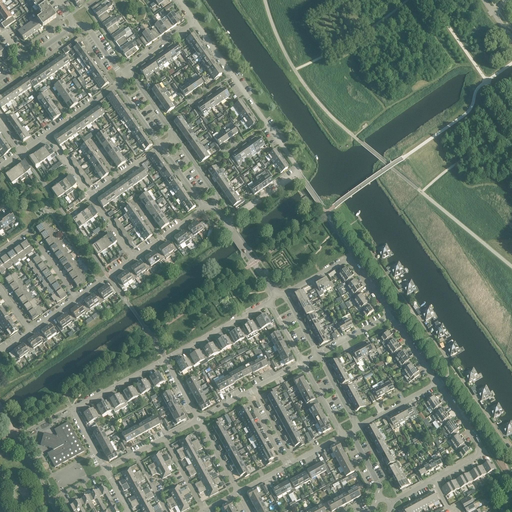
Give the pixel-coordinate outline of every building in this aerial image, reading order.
[(43,0),(31,0),(41,13),(40,14),(41,16),(37,19),(37,18),(36,18),(43,27),(56,17),(43,0)] [(102,6),(100,3),(92,8),(93,10),(95,14),(96,14),(96,15),(106,8),(104,5),(102,6)] [(9,12),(6,8),(0,12),(0,13),(2,17),(9,12)] [(108,11),(106,8),(96,15),(97,16),(100,20),(101,21),(109,15),(106,12),(108,11)] [(12,17),(9,12),(2,17),(5,21),(12,17)] [(173,13),(170,15),(177,25),(178,24),(182,21),(181,21),(183,20),(177,12),(174,15),(173,13)] [(111,19),(109,15),(101,21),(102,22),(101,23),(104,26),(105,27),(115,20),(113,17),(111,19)] [(177,25),(170,15),(167,17),(168,19),(165,21),(170,29),(172,28),(176,26),(176,25),(177,25)] [(15,21),(12,17),(5,21),(1,24),(4,29),(15,21)] [(33,21),(32,21),(38,30),(43,27),(36,18),(33,21)] [(31,22),(27,25),(32,31),(33,33),(38,30),(32,21),(33,21),(31,19),(30,20),(31,22)] [(117,23),(115,20),(105,27),(106,28),(108,32),(109,32),(110,33),(117,28),(115,24),(117,23)] [(170,29),(165,21),(162,23),(160,22),(157,24),(164,33),(165,33),(169,30),(170,29)] [(164,33),(157,24),(154,26),(155,26),(152,29),(152,30),(158,38),(159,37),(160,37),(163,34),(164,33)] [(23,27),(22,28),(29,37),(32,34),(33,33),(32,31),(27,25),(23,27)] [(22,29),(18,31),(24,40),(29,37),(22,28),(23,27),(22,26),(20,27),(22,29)] [(120,31),(117,28),(110,33),(111,35),(110,35),(113,39),(114,40),(124,33),(122,30),(120,31)] [(158,38),(152,30),(149,32),(148,30),(145,32),(152,42),(153,42),(157,39),(158,38)] [(152,42),(145,32),(142,34),(143,36),(140,39),(145,46),(147,45),(147,46),(151,43),(152,42)] [(126,35),(124,33),(114,40),(115,41),(114,41),(117,45),(118,44),(119,46),(126,40),(124,37),(126,35)] [(186,40),(189,44),(197,39),(195,37),(196,36),(194,34),(186,40)] [(82,42),(80,39),(75,42),(74,42),(66,47),(62,50),(65,55),(70,51),(80,44),(82,42)] [(200,43),(197,39),(189,44),(192,49),(200,43)] [(129,43),(126,40),(119,46),(120,47),(119,47),(122,51),(123,52),(133,45),(130,42),(129,43)] [(203,48),(200,43),(192,49),(195,53),(203,48)] [(81,46),(80,44),(70,51),(73,55),(76,54),(84,48),(82,45),(81,46)] [(137,51),(133,45),(123,52),(123,53),(126,57),(128,58),(137,51)] [(181,53),(176,46),(171,49),(176,56),(181,53)] [(86,51),(84,48),(76,54),(79,58),(86,53),(85,51),(86,51)] [(206,52),(203,48),(195,53),(198,58),(206,52)] [(176,56),(171,49),(167,52),(172,59),(176,56)] [(172,59),(167,52),(162,55),(168,63),(169,65),(173,61),(172,59)] [(209,57),(206,52),(198,58),(201,62),(209,57)] [(87,54),(86,53),(79,58),(82,63),(90,57),(88,54),(87,54)] [(64,55),(59,59),(65,67),(69,63),(64,55)] [(168,63),(162,55),(158,58),(163,66),(165,68),(169,65),(168,63)] [(92,60),(90,57),(82,63),(85,67),(92,62),(91,60),(92,60)] [(212,61),(209,57),(201,62),(205,66),(212,61)] [(163,66),(158,58),(153,61),(159,69),(163,66)] [(65,67),(59,59),(55,62),(60,70),(65,67)] [(160,71),(159,69),(153,61),(149,64),(154,72),(156,74),(160,71)] [(215,65),(212,61),(205,66),(208,71),(215,65)] [(60,70),(55,62),(50,65),(56,73),(60,70)] [(93,63),(92,62),(85,67),(88,71),(96,66),(94,63),(93,63)] [(154,72),(149,64),(145,67),(150,75),(154,72)] [(56,73),(50,65),(46,68),(51,76),(56,73)] [(218,70),(215,65),(208,71),(211,75),(218,70)] [(98,69),(96,66),(88,71),(91,76),(98,71),(97,69),(98,69)] [(150,75),(145,67),(140,71),(143,74),(142,75),(144,78),(145,78),(147,80),(151,77),(150,75)] [(51,76),(46,68),(41,71),(47,79),(51,76)] [(222,75),(218,70),(211,75),(214,80),(215,79),(215,80),(218,78),(218,77),(222,75)] [(47,79),(41,71),(37,74),(42,82),(47,79)] [(99,72),(98,71),(91,76),(94,80),(102,74),(100,71),(99,72)] [(42,82),(37,74),(32,77),(38,85),(42,82)] [(104,77),(102,74),(94,80),(97,85),(105,79),(104,78),(104,77)] [(32,77),(28,80),(32,87),(33,88),(38,85),(32,77)] [(203,84),(198,77),(193,80),(198,87),(203,84)] [(27,79),(22,82),(28,90),(32,87),(28,80),(27,79)] [(106,81),(105,79),(97,85),(101,89),(109,83),(107,80),(106,81)] [(198,87),(193,80),(189,83),(194,90),(198,87)] [(65,86),(62,81),(54,87),(57,91),(65,86)] [(28,90),(22,82),(18,85),(24,93),(28,90)] [(161,83),(159,85),(151,90),(155,95),(165,88),(161,83)] [(194,90),(189,83),(184,86),(189,94),(194,90)] [(24,93),(18,85),(14,88),(19,96),(24,93)] [(68,90),(65,86),(57,91),(60,96),(68,90)] [(189,94),(184,86),(179,89),(185,97),(189,94)] [(19,96),(14,88),(9,91),(15,99),(19,96)] [(168,92),(165,88),(155,95),(158,99),(168,92)] [(224,89),(220,92),(225,100),(230,96),(229,96),(230,95),(228,92),(227,92),(224,89)] [(71,95),(68,90),(60,96),(63,100),(71,95)] [(15,99),(9,91),(5,94),(10,102),(15,99)] [(117,95),(115,92),(106,97),(110,102),(117,97),(116,95),(117,95)] [(171,97),(168,92),(158,99),(161,104),(171,97)] [(225,100),(220,92),(215,95),(221,103),(225,100)] [(48,98),(45,93),(37,99),(40,103),(48,98)] [(10,102),(5,94),(0,97),(6,105),(10,102)] [(74,99),(71,95),(63,100),(66,105),(74,99)] [(221,103),(215,95),(211,98),(216,106),(221,103)] [(118,98),(117,97),(110,102),(113,106),(121,101),(119,98),(118,98)] [(174,101),(171,97),(161,104),(164,108),(171,103),(174,101)] [(51,102),(48,98),(40,103),(43,108),(51,102)] [(216,106),(211,98),(206,101),(212,109),(216,106)] [(78,104),(74,99),(66,105),(70,109),(78,104)] [(123,104),(121,101),(113,106),(116,111),(123,106),(122,104),(123,104)] [(212,109),(206,101),(202,104),(207,112),(212,109)] [(243,103),(241,101),(233,107),(236,111),(244,106),(242,104),(243,103)] [(54,107),(51,102),(43,108),(46,112),(54,107)] [(175,108),(171,103),(164,108),(165,110),(165,111),(166,113),(175,108)] [(207,112),(202,104),(197,108),(200,111),(199,112),(202,115),(203,115),(207,112)] [(124,107),(123,106),(116,111),(119,115),(127,110),(125,107),(124,107)] [(247,110),(244,106),(236,111),(239,116),(247,110)] [(57,111),(54,107),(46,112),(49,117),(57,111)] [(104,115),(99,107),(94,110),(100,118),(104,115)] [(100,118),(94,110),(89,113),(95,121),(100,118)] [(129,112),(127,110),(119,115),(122,120),(129,115),(128,113),(129,112)] [(250,115),(247,110),(239,116),(242,120),(250,115)] [(61,116),(57,111),(49,117),(53,121),(61,116)] [(95,121),(89,113),(85,116),(91,124),(95,121)] [(18,119),(14,114),(7,120),(10,124),(18,119)] [(131,116),(129,115),(122,120),(125,124),(133,119),(131,116)] [(253,119),(250,115),(242,120),(245,124),(253,119)] [(91,124),(85,116),(81,119),(86,127),(91,124)] [(174,122),(177,126),(184,121),(181,117),(180,117),(180,116),(177,119),(174,122)] [(21,123),(18,119),(10,124),(14,129),(21,123)] [(86,127),(81,119),(76,122),(82,130),(86,127)] [(135,121),(133,119),(125,124),(128,129),(136,123),(135,122),(135,121)] [(256,124),(253,119),(245,124),(249,129),(249,128),(250,129),(253,127),(253,126),(256,124)] [(187,126),(184,121),(177,126),(180,131),(187,126)] [(82,130),(76,122),(72,126),(77,133),(82,130)] [(24,128),(21,123),(14,129),(17,133),(24,128)] [(137,125),(136,123),(128,129),(131,133),(140,127),(138,124),(137,125)] [(190,124),(187,126),(180,131),(183,135),(191,130),(193,128),(190,124)] [(77,133),(72,126),(67,129),(73,137),(77,133)] [(221,130),(223,132),(228,140),(233,136),(228,129),(226,126),(221,130)] [(237,133),(232,126),(228,129),(233,136),(237,133)] [(142,130),(140,127),(131,133),(135,138),(142,132),(141,131),(142,130)] [(27,132),(24,128),(17,133),(20,137),(27,132)] [(73,137),(67,129),(63,132),(68,140),(73,137)] [(194,134),(191,130),(183,135),(186,140),(194,134)] [(107,136),(103,131),(95,137),(99,141),(107,136)] [(30,137),(27,132),(20,137),(23,142),(30,137)] [(68,140),(63,132),(58,135),(64,143),(68,140)] [(143,134),(142,132),(135,138),(138,142),(146,136),(144,133),(143,134)] [(228,140),(223,132),(219,135),(224,143),(228,140)] [(212,136),(214,138),(219,146),(224,143),(219,135),(217,133),(212,136)] [(197,139),(194,134),(186,140),(189,144),(197,139)] [(64,143),(58,135),(54,138),(59,146),(64,143)] [(110,140),(107,136),(99,141),(102,146),(110,140)] [(148,139),(146,136),(138,142),(141,146),(148,141),(147,140),(148,139)] [(259,138),(254,141),(260,149),(264,146),(264,145),(264,144),(262,141),(262,142),(259,138)] [(200,143),(197,139),(189,144),(192,149),(200,143)] [(113,144),(110,140),(102,146),(105,150),(113,144)] [(149,143),(148,141),(141,146),(144,151),(152,145),(150,142),(149,143)] [(260,149),(254,141),(250,144),(255,152),(257,154),(261,151),(260,149)] [(90,148),(86,143),(79,148),(82,153),(90,148)] [(203,148),(200,143),(192,149),(195,153),(203,148)] [(116,149),(113,144),(105,150),(108,154),(116,149)] [(255,152),(250,144),(246,147),(251,155),(252,157),(257,154),(255,152)] [(54,154),(48,145),(44,148),(50,157),(54,154)] [(11,151),(7,146),(0,151),(3,156),(11,151)] [(118,147),(116,149),(108,154),(111,159),(119,153),(121,152),(118,147)] [(251,155),(246,147),(241,151),(246,158),(248,160),(252,157),(251,155)] [(50,157),(44,148),(40,150),(46,159),(50,157)] [(93,152),(90,148),(82,153),(85,157),(93,152)] [(206,152),(203,148),(195,153),(199,157),(206,152)] [(46,159),(40,150),(36,153),(43,162),(46,159)] [(278,155),(275,150),(267,156),(271,160),(278,155)] [(246,158),(241,151),(237,154),(242,161),(246,158)] [(96,156),(93,152),(85,157),(88,162),(96,156)] [(209,157),(206,152),(199,157),(200,160),(199,160),(201,163),(209,157)] [(43,162),(36,153),(33,155),(39,164),(43,162)] [(122,158),(119,153),(111,159),(114,163),(122,158)] [(150,159),(153,164),(160,159),(159,157),(160,157),(158,153),(150,159)] [(242,161),(237,154),(232,157),(235,161),(234,161),(236,164),(237,164),(239,166),(244,163),(242,161)] [(39,164),(33,155),(30,157),(30,158),(29,159),(37,169),(41,166),(39,164)] [(281,159),(278,155),(271,160),(274,165),(281,159)] [(99,161),(96,156),(88,162),(92,166),(99,161)] [(125,162),(122,158),(114,163),(117,168),(125,162)] [(161,160),(160,159),(153,164),(156,168),(164,162),(162,160),(161,160)] [(285,164),(281,159),(274,165),(277,169),(285,164)] [(102,165),(99,161),(92,166),(95,170),(102,165)] [(30,171),(24,162),(23,163),(23,162),(20,164),(26,173),(30,171)] [(166,165),(164,162),(156,168),(159,173),(167,167),(166,166),(166,165)] [(26,173),(20,164),(16,167),(23,176),(26,173)] [(288,168),(285,164),(277,169),(280,174),(288,168)] [(105,170),(102,165),(95,170),(98,175),(105,170)] [(208,171),(211,176),(219,170),(216,166),(215,166),(211,168),(212,168),(208,171)] [(24,178),(23,176),(16,167),(13,169),(19,179),(21,181),(24,178)] [(168,169),(167,167),(159,173),(162,177),(171,171),(169,168),(168,169)] [(148,176),(142,168),(137,172),(143,180),(148,176)] [(19,179),(13,169),(9,172),(15,181),(19,179)] [(221,169),(219,170),(211,176),(215,180),(225,173),(221,169)] [(108,174),(105,170),(98,175),(101,179),(108,174)] [(173,174),(171,171),(162,177),(166,181),(173,176),(172,175),(173,174)] [(15,181),(9,172),(5,175),(11,184),(15,181)] [(143,180),(137,172),(133,175),(139,183),(143,180)] [(228,177),(225,173),(215,180),(218,184),(225,179),(228,177)] [(139,183),(133,175),(129,178),(134,186),(139,183)] [(272,182),(267,175),(262,178),(268,186),(272,182)] [(76,185),(70,176),(66,179),(72,188),(76,185)] [(174,178),(173,176),(166,181),(169,186),(177,180),(175,177),(174,178)] [(134,186),(129,178),(124,181),(130,189),(134,186)] [(268,186),(262,178),(258,181),(263,189),(268,186)] [(72,188),(66,179),(62,182),(69,191),(72,188)] [(228,184),(225,179),(218,184),(221,189),(228,184)] [(179,183),(177,180),(169,186),(172,190),(179,185),(178,184),(179,183)] [(130,189),(124,181),(120,184),(125,192),(130,189)] [(263,189),(258,181),(253,184),(259,192),(263,189)] [(69,191),(62,182),(59,184),(65,193),(69,191)] [(65,193),(59,184),(55,187),(61,196),(65,193)] [(125,192),(120,184),(115,187),(121,195),(125,192)] [(231,188),(228,184),(221,189),(224,193),(231,188)] [(259,192),(253,184),(249,188),(254,195),(259,192)] [(180,187),(179,185),(172,190),(175,195),(183,189),(181,186),(180,187)] [(61,196),(55,187),(51,190),(57,199),(61,196)] [(121,195),(115,187),(111,190),(116,198),(121,195)] [(235,192),(231,188),(224,193),(227,198),(235,192)] [(185,192),(183,189),(175,195),(178,199),(185,194),(184,193),(185,192)] [(116,198),(111,190),(106,193),(112,201),(116,198)] [(238,197),(235,192),(227,198),(230,202),(238,197)] [(112,201),(106,193),(102,197),(108,205),(112,201)] [(150,197),(147,193),(139,198),(142,203),(150,197)] [(186,196),(185,194),(178,199),(181,204),(189,198),(187,195),(186,196)] [(108,205),(102,197),(97,200),(103,208),(108,205)] [(153,202),(150,197),(142,203),(145,207),(153,202)] [(240,200),(238,197),(230,202),(233,207),(234,206),(235,208),(245,201),(243,199),(240,200)] [(191,201),(189,198),(181,204),(184,208),(192,203),(191,201)] [(156,206),(153,202),(145,207),(148,212),(156,206)] [(193,204),(192,203),(184,208),(187,213),(196,207),(194,204),(193,204)] [(133,209),(130,205),(123,210),(126,214),(133,209)] [(159,211),(156,206),(148,212),(151,216),(159,211)] [(97,216),(91,207),(87,209),(94,218),(97,216)] [(94,218),(87,209),(84,212),(90,221),(94,218)] [(136,214),(133,209),(126,214),(123,216),(126,221),(129,219),(136,214)] [(162,209),(159,211),(151,216),(155,221),(162,215),(165,213),(162,209)] [(7,214),(4,216),(9,224),(15,220),(9,211),(6,213),(7,214)] [(90,221),(84,212),(80,215),(86,224),(90,221)] [(139,218),(136,214),(129,219),(132,223),(139,218)] [(86,224),(80,215),(76,217),(83,226),(86,224)] [(166,219),(162,215),(155,221),(158,225),(166,219)] [(9,224),(4,216),(1,219),(0,218),(0,217),(0,223),(4,228),(9,224)] [(83,226),(76,217),(72,220),(79,229),(83,226)] [(142,223),(139,218),(132,223),(135,228),(142,223)] [(169,224),(166,219),(158,225),(161,230),(169,224)] [(40,236),(50,229),(49,228),(48,226),(49,225),(46,221),(36,228),(41,235),(40,236)] [(197,222),(192,225),(198,233),(203,230),(203,231),(206,230),(202,224),(199,225),(197,222)] [(146,227),(142,223),(135,228),(138,232),(146,227)] [(198,233),(192,225),(188,228),(190,232),(188,234),(192,239),(194,238),(194,237),(198,233)] [(51,227),(49,228),(50,229),(40,236),(41,235),(45,242),(44,242),(45,242),(54,235),(53,233),(54,232),(51,228),(51,227)] [(149,231),(146,227),(138,232),(141,237),(149,231)] [(152,236),(149,231),(141,237),(145,241),(152,236)] [(183,232),(179,235),(184,243),(185,242),(187,245),(190,243),(188,240),(189,240),(190,241),(192,239),(188,234),(186,235),(183,232)] [(56,234),(54,235),(45,242),(50,248),(49,249),(59,242),(57,240),(59,239),(56,234)] [(116,243),(110,234),(106,236),(113,245),(116,243)] [(184,243),(179,235),(174,238),(176,242),(174,243),(178,249),(181,247),(180,246),(184,243)] [(113,245),(106,236),(103,239),(109,248),(113,245)] [(109,248),(103,239),(99,242),(105,251),(109,248)] [(20,245),(27,254),(27,255),(28,256),(32,253),(31,251),(34,250),(27,240),(26,240),(27,241),(21,245),(20,245)] [(60,241),(59,242),(49,249),(50,249),(55,255),(54,255),(54,256),(64,249),(63,248),(62,246),(63,245),(60,241)] [(105,251),(99,242),(95,244),(102,253),(105,251)] [(168,242),(163,246),(169,254),(173,251),(174,252),(177,250),(173,244),(170,246),(168,242)] [(102,253),(95,244),(91,247),(98,256),(102,253)] [(27,254),(20,245),(14,250),(13,249),(20,259),(21,261),(26,258),(24,256),(27,255),(27,254)] [(386,245),(377,250),(382,259),(388,256),(387,253),(390,251),(386,245)] [(169,254),(163,246),(158,249),(161,253),(159,254),(163,260),(165,258),(165,257),(169,254)] [(65,247),(63,248),(64,249),(54,256),(55,255),(59,262),(58,262),(59,262),(68,255),(67,253),(68,252),(65,247)] [(20,259),(13,249),(14,250),(7,255),(7,254),(14,264),(13,264),(14,265),(19,262),(18,261),(20,259)] [(154,252),(149,255),(155,264),(160,261),(160,262),(163,260),(159,254),(156,256),(154,252)] [(14,264),(7,254),(7,255),(1,259),(0,259),(7,268),(7,269),(8,270),(12,267),(11,265),(13,264),(14,264)] [(70,254),(68,255),(59,262),(64,268),(63,269),(73,262),(71,260),(73,259),(70,254)] [(155,264),(149,255),(145,259),(147,262),(145,264),(149,270),(152,268),(151,267),(155,264)] [(32,267),(33,269),(34,270),(43,263),(38,257),(27,264),(31,268),(32,267)] [(74,261),(73,262),(63,269),(64,268),(69,275),(68,275),(78,269),(77,268),(76,266),(77,265),(74,261)] [(140,262),(136,265),(141,273),(146,270),(147,271),(149,270),(145,264),(143,265),(140,262)] [(44,263),(43,263),(34,270),(33,269),(32,271),(35,275),(37,274),(38,276),(48,270),(48,269),(47,270),(43,263),(44,263)] [(399,263),(390,268),(393,273),(395,277),(397,276),(401,273),(399,270),(402,269),(399,263)] [(141,273),(136,265),(131,268),(134,272),(131,273),(135,279),(138,278),(137,276),(141,273)] [(79,267),(77,268),(78,269),(68,275),(68,276),(69,275),(73,281),(72,282),(73,282),(82,275),(81,273),(82,272),(79,267)] [(345,267),(339,271),(340,273),(338,275),(342,279),(352,272),(350,268),(347,270),(345,267)] [(48,270),(38,276),(37,277),(40,282),(41,281),(43,283),(53,276),(52,277),(47,270),(48,270)] [(126,271),(122,275),(128,283),(132,280),(133,281),(135,279),(131,273),(129,275),(126,271)] [(9,287),(19,280),(17,278),(19,277),(15,272),(5,280),(10,287),(9,287)] [(354,275),(352,272),(342,279),(345,283),(346,282),(348,284),(354,279),(352,276),(354,275)] [(84,274),(82,275),(73,282),(78,288),(77,289),(87,282),(85,280),(87,278),(84,274)] [(128,283),(122,275),(117,278),(120,281),(117,283),(122,289),(124,287),(123,286),(128,283)] [(53,276),(43,283),(41,284),(45,288),(46,287),(47,289),(48,290),(57,283),(52,277),(53,276)] [(20,279),(19,280),(9,287),(10,287),(14,293),(14,294),(23,287),(22,285),(23,284),(20,279)] [(323,279),(321,280),(326,290),(331,287),(332,288),(335,287),(332,281),(329,283),(327,279),(324,280),(323,279)] [(356,282),(354,279),(348,284),(349,286),(347,287),(350,291),(360,284),(358,281),(356,282)] [(326,290),(321,280),(319,281),(319,283),(316,285),(318,289),(316,290),(319,295),(321,294),(321,293),(326,290)] [(415,287),(411,280),(402,285),(407,295),(413,291),(412,288),(415,287)] [(58,283),(57,283),(48,290),(47,289),(46,290),(49,295),(51,294),(52,296),(62,289),(61,290),(57,283),(58,283)] [(363,287),(360,284),(350,291),(353,296),(355,294),(356,296),(361,293),(363,292),(361,289),(363,287)] [(107,285),(102,288),(108,297),(113,294),(113,295),(116,293),(112,287),(109,289),(107,285)] [(25,286),(23,287),(14,294),(14,293),(19,300),(18,300),(28,294),(28,293),(26,291),(28,290),(25,286)] [(108,297),(102,288),(98,292),(100,295),(98,297),(102,303),(104,301),(104,300),(108,297)] [(62,290),(62,289),(52,296),(51,297),(54,302),(55,301),(57,303),(67,296),(66,296),(61,290),(62,290)] [(303,290),(294,295),(295,298),(296,297),(298,300),(306,295),(303,290)] [(29,292),(28,293),(28,294),(18,300),(18,301),(19,300),(24,306),(23,307),(33,300),(31,298),(33,297),(29,292)] [(361,293),(356,296),(354,297),(356,299),(354,301),(357,305),(367,298),(365,295),(363,296),(361,293)] [(93,295),(89,298),(94,306),(99,303),(100,304),(102,303),(98,297),(96,298),(93,295)] [(309,301),(306,295),(298,300),(300,303),(298,304),(299,306),(309,301)] [(94,306),(89,298),(84,301),(87,305),(84,307),(88,312),(91,311),(90,310),(94,306)] [(369,301),(367,298),(357,305),(360,309),(362,308),(363,310),(369,305),(367,302),(369,301)] [(34,299),(33,300),(23,307),(24,307),(28,313),(28,314),(37,307),(37,306),(36,304),(37,303),(34,299)] [(312,306),(309,301),(299,306),(301,308),(302,307),(304,310),(312,306)] [(39,305),(37,306),(37,307),(28,314),(28,313),(33,320),(32,320),(42,314),(40,311),(42,310),(39,305)] [(79,305),(75,308),(81,316),(85,313),(86,314),(88,312),(84,307),(82,308),(79,305)] [(371,308),(369,305),(363,310),(364,312),(362,313),(366,317),(376,310),(374,307),(371,308)] [(317,314),(312,306),(304,310),(305,314),(304,314),(305,317),(310,314),(311,316),(315,314),(315,315),(317,314)] [(433,313),(430,307),(421,312),(426,321),(432,317),(430,315),(433,313)] [(81,316),(75,308),(70,311),(73,315),(71,316),(75,322),(77,320),(76,319),(81,316)] [(7,316),(5,313),(0,316),(0,323),(1,325),(10,318),(8,316),(7,316)] [(66,314),(61,317),(67,326),(71,323),(72,324),(75,322),(71,316),(68,318),(66,314)] [(311,316),(310,314),(305,317),(308,322),(307,323),(308,325),(318,320),(315,315),(315,314),(311,316)] [(342,319),(343,321),(348,331),(351,330),(350,328),(353,327),(351,322),(353,321),(350,314),(342,319)] [(265,315),(263,316),(260,317),(266,327),(273,323),(268,315),(266,316),(265,315)] [(67,326),(61,317),(57,321),(59,324),(57,326),(61,332),(63,330),(63,329),(67,326)] [(266,327),(260,317),(256,320),(257,321),(255,322),(259,330),(266,327)] [(12,321),(10,318),(1,325),(5,331),(13,325),(11,322),(12,321)] [(321,325),(318,320),(308,325),(310,327),(311,327),(312,330),(321,325)] [(348,331),(343,321),(338,324),(337,323),(335,324),(338,330),(340,328),(342,333),(346,331),(346,332),(348,331)] [(252,322),(250,323),(247,324),(253,334),(254,337),(258,334),(257,332),(259,330),(255,322),(253,323),(252,322)] [(253,334),(247,324),(243,327),(243,328),(242,330),(246,338),(253,334)] [(446,331),(442,324),(433,329),(438,339),(444,335),(443,332),(446,331)] [(15,328),(13,325),(5,331),(10,337),(18,330),(16,328),(15,328)] [(50,325),(46,328),(52,337),(56,334),(57,335),(59,333),(55,327),(53,329),(50,325)] [(324,330),(321,325),(312,330),(314,333),(313,334),(314,336),(324,330)] [(52,337),(46,328),(41,332),(44,335),(41,337),(45,343),(48,341),(47,340),(52,337)] [(239,329),(237,330),(234,332),(239,341),(246,338),(242,330),(240,331),(239,329)] [(327,336),(324,330),(314,336),(315,338),(317,337),(318,340),(327,336)] [(391,331),(380,338),(384,343),(385,342),(386,343),(393,339),(391,336),(393,334),(391,331)] [(239,341),(234,332),(229,334),(230,336),(228,337),(233,345),(239,341)] [(280,337),(277,332),(274,334),(271,336),(270,336),(269,337),(272,342),(280,337)] [(37,335),(32,338),(38,346),(42,343),(43,344),(45,343),(41,337),(39,338),(37,335)] [(226,336),(224,337),(221,339),(226,348),(233,345),(228,337),(226,338),(226,336)] [(330,341),(327,336),(318,340),(320,343),(319,344),(320,346),(330,341)] [(283,342),(280,337),(272,342),(274,346),(283,342)] [(38,346),(32,338),(27,341),(25,343),(32,352),(34,351),(34,350),(33,349),(38,346)] [(226,348),(221,339),(216,341),(217,343),(215,344),(220,352),(226,348)] [(395,342),(393,339),(386,343),(388,345),(386,346),(389,351),(399,343),(397,340),(395,342)] [(285,346),(283,342),(274,346),(272,348),(275,352),(277,351),(285,346)] [(458,348),(455,342),(446,347),(451,356),(452,356),(457,353),(455,350),(458,348)] [(32,352),(25,343),(23,344),(18,348),(24,356),(29,353),(29,354),(32,352)] [(212,343),(210,344),(208,346),(213,356),(220,352),(215,344),(213,345),(212,343)] [(402,347),(399,343),(389,351),(392,355),(394,354),(395,356),(402,351),(400,348),(402,347)] [(365,344),(363,345),(369,355),(374,352),(375,353),(377,352),(373,344),(370,345),(369,344),(366,346),(365,344)] [(369,355),(363,345),(361,347),(362,348),(359,350),(363,358),(369,355)] [(213,356),(208,346),(203,348),(204,350),(202,351),(206,359),(213,356)] [(288,351),(285,346),(277,351),(280,356),(288,351)] [(24,356),(18,348),(14,351),(13,350),(9,354),(16,364),(20,360),(20,359),(24,356)] [(363,358),(359,350),(356,351),(355,350),(350,353),(353,358),(357,364),(359,363),(358,361),(363,358)] [(199,351),(197,352),(194,353),(200,363),(206,359),(202,351),(200,352),(199,351)] [(291,356),(288,351),(280,356),(282,360),(291,356)] [(404,354),(402,351),(395,356),(396,357),(395,359),(398,363),(408,356),(406,353),(404,354)] [(200,363),(194,353),(190,356),(191,357),(189,358),(193,367),(200,363)] [(270,365),(265,356),(263,357),(258,360),(263,368),(267,366),(268,366),(270,365)] [(293,361),(291,356),(282,360),(285,365),(293,361)] [(410,359),(408,356),(398,363),(401,367),(403,366),(404,368),(410,363),(408,360),(410,359)] [(186,358),(184,359),(181,360),(186,370),(193,367),(189,358),(187,359),(186,358)] [(339,359),(329,364),(331,366),(332,366),(334,369),(342,364),(339,359)] [(186,370),(181,360),(177,363),(177,365),(175,366),(180,374),(186,370)] [(263,368),(258,360),(253,363),(258,371),(263,368)] [(258,371),(253,363),(249,365),(248,365),(253,373),(252,373),(253,374),(258,371)] [(412,366),(410,363),(404,368),(405,370),(403,371),(406,375),(417,368),(414,365),(412,366)] [(249,365),(248,364),(243,367),(248,375),(252,373),(253,373),(248,365),(249,365)] [(345,369),(342,364),(334,369),(335,372),(334,372),(335,375),(345,369)] [(248,375),(243,367),(239,370),(243,378),(248,375)] [(404,377),(409,383),(419,376),(417,373),(419,371),(417,368),(406,375),(404,377)] [(473,368),(464,373),(469,383),(475,379),(474,376),(477,375),(473,368)] [(348,375),(345,369),(335,375),(337,377),(338,376),(340,379),(348,375)] [(243,378),(239,370),(234,372),(238,381),(243,378)] [(238,381),(234,372),(229,375),(229,376),(234,383),(238,381)] [(159,373),(157,374),(154,375),(159,385),(166,381),(162,373),(159,374),(159,373)] [(159,385),(154,375),(149,378),(150,379),(148,380),(153,389),(159,385)] [(352,383),(348,375),(340,379),(341,382),(340,383),(343,388),(348,385),(352,383)] [(234,383),(229,376),(225,378),(229,387),(234,384),(234,383)] [(304,381),(301,376),(293,380),(296,385),(304,381)] [(197,383),(194,378),(191,379),(189,380),(186,382),(189,387),(197,383)] [(229,387),(225,378),(220,381),(225,389),(229,387)] [(390,381),(384,384),(390,393),(392,392),(391,391),(394,389),(392,385),(394,384),(391,378),(389,380),(390,381)] [(145,380),(144,381),(141,382),(146,392),(153,389),(148,380),(146,381),(145,380)] [(225,389),(220,381),(215,383),(217,387),(215,389),(217,394),(220,392),(225,389)] [(307,386),(304,381),(296,385),(298,390),(307,386)] [(378,384),(379,387),(384,395),(387,393),(387,395),(390,393),(384,384),(383,381),(378,384)] [(146,392),(141,382),(136,385),(137,387),(135,388),(140,396),(146,392)] [(199,387),(197,383),(189,387),(191,392),(199,387)] [(349,387),(348,385),(343,388),(345,393),(347,392),(348,395),(357,391),(354,385),(349,387)] [(309,390),(307,386),(298,390),(301,395),(309,390)] [(486,386),(477,391),(482,400),(488,397),(486,394),(489,392),(486,386)] [(132,387),(130,388),(128,390),(133,399),(140,396),(135,388),(133,389),(132,387)] [(202,392),(199,387),(191,392),(194,397),(202,392)] [(384,395),(379,387),(373,390),(373,389),(371,390),(376,401),(381,398),(380,397),(384,395)] [(278,397),(274,389),(269,392),(270,395),(267,396),(270,402),(278,397)] [(133,399),(128,390),(123,392),(124,394),(122,395),(126,403),(133,399)] [(312,395),(309,390),(301,395),(304,400),(312,395)] [(172,396),(169,391),(161,396),(164,401),(172,396)] [(359,396),(357,391),(348,395),(350,398),(349,399),(350,401),(359,396)] [(205,397),(202,392),(194,397),(196,401),(205,397)] [(119,394),(117,395),(114,397),(121,409),(128,406),(126,403),(122,395),(120,396),(119,394)] [(315,400),(312,395),(304,400),(308,407),(313,404),(312,402),(315,400)] [(433,395),(426,400),(428,402),(426,403),(429,407),(439,400),(437,397),(435,398),(433,395)] [(175,401),(172,396),(164,401),(166,405),(175,401)] [(362,401),(359,396),(350,401),(351,403),(352,403),(354,406),(362,401)] [(121,409),(114,397),(110,399),(111,401),(109,402),(113,410),(115,413),(121,409)] [(207,401),(205,397),(196,401),(199,406),(207,401)] [(281,402),(278,397),(270,402),(272,407),(281,402)] [(442,403),(439,400),(429,407),(427,409),(430,413),(434,411),(435,412),(442,408),(439,405),(442,403)] [(177,406),(175,401),(166,405),(169,410),(177,406)] [(210,406),(207,401),(199,406),(202,411),(210,406)] [(365,407),(362,401),(354,406),(356,409),(354,409),(356,412),(365,407)] [(106,402),(104,403),(101,404),(106,414),(113,410),(109,402),(107,403),(106,402)] [(284,407),(281,402),(272,407),(275,412),(284,407)] [(106,414),(101,404),(96,407),(97,408),(95,409),(100,417),(106,414)] [(314,407),(313,404),(308,407),(312,414),(320,410),(317,405),(314,407)] [(498,404),(489,409),(492,414),(494,418),(500,415),(499,412),(502,410),(498,404)] [(180,410),(177,406),(169,410),(172,415),(180,410)] [(243,410),(241,407),(236,410),(240,418),(249,413),(246,408),(243,410)] [(286,412),(284,407),(275,412),(278,417),(286,412)] [(405,408),(410,418),(411,421),(417,418),(416,416),(418,415),(415,410),(413,411),(411,407),(407,409),(407,407),(405,408)] [(410,418),(405,408),(402,410),(403,411),(400,413),(405,421),(410,418)] [(444,411),(442,408),(435,412),(436,414),(435,415),(438,420),(448,412),(446,409),(444,411)] [(93,409),(91,410),(88,411),(93,421),(100,417),(95,409),(94,410),(93,409)] [(182,415),(180,410),(172,415),(174,420),(182,415)] [(323,415),(320,410),(312,414),(314,419),(323,415)] [(93,421),(88,411),(83,414),(84,415),(82,417),(87,425),(93,421)] [(289,417),(286,412),(278,417),(281,422),(289,417)] [(450,416),(448,412),(438,420),(435,421),(440,428),(444,425),(450,420),(448,417),(450,416)] [(251,418),(249,413),(240,418),(243,423),(251,418)] [(405,421),(400,413),(397,414),(396,413),(394,414),(399,424),(405,421)] [(401,426),(399,424),(394,414),(392,415),(393,417),(389,419),(392,423),(389,424),(392,429),(395,428),(395,429),(401,426)] [(185,420),(182,415),(174,420),(171,421),(174,426),(185,420)] [(325,419),(323,415),(314,419),(317,424),(325,419)] [(157,420),(155,416),(150,419),(155,427),(160,424),(160,425),(163,424),(160,419),(157,420)] [(292,422),(289,417),(281,422),(283,427),(292,422)] [(254,423),(251,418),(243,423),(246,428),(254,423)] [(155,427),(150,419),(146,421),(150,430),(155,427)] [(223,427),(219,419),(214,422),(215,425),(212,426),(215,431),(223,427)] [(328,424),(325,419),(317,424),(319,429),(328,424)] [(452,423),(450,420),(444,425),(445,426),(443,428),(446,432),(457,425),(454,421),(452,423)] [(150,430),(146,421),(141,424),(145,432),(150,430)] [(511,428),(511,423),(511,421),(501,426),(507,436),(508,435),(511,432),(511,430),(511,429),(511,428)] [(84,452),(68,422),(54,430),(57,436),(57,437),(45,434),(42,446),(53,449),(53,450),(47,454),(55,468),(84,452)] [(295,427),(292,422),(283,427),(286,432),(295,427)] [(257,428),(254,423),(246,428),(249,433),(257,428)] [(145,432),(141,424),(136,427),(141,435),(145,432)] [(330,429),(328,424),(319,429),(322,434),(330,429)] [(375,425),(366,430),(367,432),(368,432),(370,435),(378,430),(375,425)] [(459,428),(457,425),(446,432),(449,436),(451,435),(452,437),(457,434),(459,432),(457,429),(459,428)] [(141,435),(136,427),(131,429),(136,437),(141,435)] [(226,432),(223,427),(215,431),(218,437),(226,432)] [(297,432),(295,427),(286,432),(289,437),(297,432)] [(104,433),(101,428),(93,433),(96,438),(104,433)] [(260,433),(257,428),(249,433),(251,438),(260,433)] [(136,437),(131,429),(127,432),(131,440),(136,437)] [(381,429),(378,430),(370,435),(372,438),(370,438),(371,441),(384,434),(381,429)] [(131,440),(127,432),(122,434),(124,438),(121,440),(124,445),(127,443),(126,443),(131,440)] [(229,437),(226,432),(218,437),(221,442),(229,437)] [(300,437),(297,432),(289,437),(292,442),(300,437)] [(107,438),(104,433),(96,438),(98,443),(107,438)] [(262,438),(260,433),(251,438),(254,443),(262,438)] [(387,439),(384,434),(371,441),(373,443),(374,442),(376,445),(384,441),(387,439)] [(457,434),(452,437),(450,438),(452,440),(450,441),(453,446),(463,438),(461,435),(459,437),(457,434)] [(192,444),(188,436),(183,439),(189,450),(200,444),(199,443),(197,439),(194,441),(194,442),(192,444)] [(232,442),(229,437),(221,442),(223,447),(232,442)] [(304,445),(300,437),(292,442),(295,447),(298,445),(299,448),(304,445)] [(109,443),(107,438),(98,443),(101,447),(109,443)] [(265,443),(262,438),(254,443),(257,448),(265,443)] [(466,442),(463,438),(453,446),(456,450),(458,449),(459,451),(466,446),(464,443),(466,442)] [(189,450),(183,439),(179,441),(183,448),(180,450),(180,449),(176,451),(178,454),(179,455),(189,450)] [(387,446),(384,441),(376,445),(377,448),(376,449),(377,451),(387,446)] [(234,447),(232,442),(223,447),(226,452),(234,447)] [(112,448),(109,443),(101,447),(104,452),(112,448)] [(268,448),(265,443),(257,448),(260,453),(268,448)] [(341,448),(338,443),(330,448),(333,453),(341,448)] [(200,445),(200,444),(189,450),(194,458),(198,456),(196,451),(198,450),(199,451),(202,449),(201,445),(200,445)] [(390,451),(387,446),(377,451),(378,453),(380,453),(381,456),(390,451)] [(468,449),(466,446),(459,451),(460,452),(459,454),(462,458),(472,451),(470,447),(468,449)] [(237,452),(234,447),(226,452),(229,457),(237,452)] [(114,452),(112,448),(104,452),(106,457),(114,452)] [(271,453),(268,448),(260,453),(262,458),(271,453)] [(344,453),(341,448),(333,453),(335,458),(344,453)] [(194,458),(189,450),(179,455),(180,457),(179,457),(181,460),(185,458),(184,458),(187,456),(190,461),(194,458)] [(392,450),(390,451),(381,456),(383,459),(382,460),(383,462),(393,457),(395,455),(392,450)] [(117,457),(114,452),(106,457),(109,462),(117,457)] [(159,452),(154,454),(160,466),(171,460),(170,459),(170,458),(169,455),(165,457),(165,458),(163,459),(159,452)] [(240,457),(237,452),(229,457),(232,462),(240,457)] [(431,458),(433,460),(438,470),(440,468),(439,467),(443,465),(440,461),(443,460),(439,452),(437,454),(437,455),(431,458)] [(273,459),(271,453),(262,458),(267,466),(272,463),(270,460),(273,459)] [(346,458),(344,453),(335,458),(338,462),(346,458)] [(160,466),(154,454),(150,457),(154,464),(151,466),(151,465),(147,467),(149,470),(150,471),(160,466)] [(201,460),(198,456),(194,458),(199,467),(209,461),(208,460),(208,459),(207,456),(203,458),(203,459),(201,460)] [(243,462),(240,457),(232,462),(234,467),(243,462)] [(395,461),(393,457),(383,462),(384,464),(386,463),(388,469),(393,466),(392,464),(396,462),(395,461)] [(199,467),(194,458),(190,461),(192,465),(189,467),(189,466),(185,468),(187,471),(188,472),(199,467)] [(349,463),(346,458),(338,462),(340,467),(349,463)] [(172,461),(171,460),(160,466),(167,477),(171,474),(167,467),(170,466),(174,464),(172,461)] [(438,470),(433,460),(427,463),(432,471),(435,469),(436,471),(438,470)] [(488,460),(484,462),(485,464),(482,466),(487,474),(496,469),(493,465),(491,466),(488,460)] [(210,462),(209,461),(199,467),(203,475),(207,473),(205,468),(208,467),(212,465),(210,462)] [(326,466),(324,461),(321,462),(321,463),(316,466),(321,474),(326,471),(324,468),(326,466)] [(397,461),(395,461),(396,462),(392,464),(393,466),(388,469),(390,471),(391,470),(393,473),(401,469),(397,461)] [(245,467),(243,462),(234,467),(237,472),(245,467)] [(351,467),(349,463),(340,467),(343,472),(351,467)] [(432,471),(427,463),(422,466),(427,475),(430,474),(429,473),(432,471)] [(479,467),(478,465),(474,467),(480,478),(487,474),(482,466),(479,467)] [(167,477),(160,466),(150,471),(151,473),(152,476),(156,474),(156,473),(158,472),(162,479),(167,477)] [(321,474),(316,466),(312,468),(316,477),(321,474)] [(427,475),(422,466),(417,469),(416,467),(414,469),(417,474),(419,473),(421,477),(425,475),(425,477),(427,475)] [(203,475),(199,467),(188,472),(189,474),(190,477),(194,475),(194,474),(196,473),(199,477),(203,475)] [(250,475),(245,467),(237,472),(240,477),(243,475),(244,478),(250,475)] [(354,472),(351,467),(343,472),(346,477),(354,472)] [(480,478),(474,467),(471,469),(472,471),(469,473),(473,481),(480,478)] [(130,468),(125,470),(132,481),(142,476),(141,474),(142,474),(140,471),(136,473),(136,474),(134,475),(130,468)] [(316,477),(312,468),(307,471),(310,476),(307,478),(309,481),(312,480),(312,479),(316,477)] [(404,474),(401,469),(393,473),(394,477),(393,477),(394,479),(404,474)] [(132,481),(125,470),(121,473),(125,480),(122,481),(118,483),(120,486),(121,487),(132,481)] [(307,471),(304,472),(304,473),(300,476),(304,484),(309,481),(307,478),(310,476),(307,471)] [(210,477),(207,473),(203,475),(208,483),(218,478),(217,476),(218,476),(216,473),(212,475),(213,476),(210,477)] [(466,475),(464,473),(461,474),(467,485),(473,481),(469,473),(466,475)] [(407,479),(404,474),(394,479),(396,482),(397,481),(399,484),(407,479)] [(467,485),(461,474),(458,476),(459,478),(456,480),(460,489),(467,485)] [(208,483),(203,475),(199,477),(201,482),(199,483),(198,483),(195,485),(196,488),(197,488),(197,489),(208,483)] [(143,477),(142,476),(132,481),(136,490),(141,487),(138,483),(141,481),(141,482),(145,480),(143,477)] [(304,484),(300,476),(295,478),(299,487),(304,484)] [(219,479),(218,478),(208,483),(214,495),(218,492),(214,485),(217,484),(221,482),(219,479)] [(299,487),(295,478),(290,481),(290,480),(287,482),(290,487),(293,485),(295,489),(299,487)] [(410,485),(407,479),(399,484),(400,487),(399,488),(400,490),(401,490),(406,487),(410,485)] [(452,482),(451,480),(448,482),(454,492),(460,489),(456,480),(452,482)] [(136,490),(132,481),(121,487),(122,488),(122,489),(123,492),(127,490),(127,489),(129,488),(132,492),(136,490)] [(296,492),(295,489),(293,485),(290,487),(287,482),(282,484),(287,493),(288,496),(296,492)] [(454,492),(448,482),(444,484),(446,486),(442,488),(447,496),(454,492)] [(214,495),(208,483),(197,489),(198,491),(200,494),(203,492),(203,491),(206,490),(210,497),(214,495)] [(287,493),(282,484),(277,487),(282,495),(287,493)] [(112,499),(105,485),(98,489),(99,489),(96,491),(100,497),(105,494),(109,500),(112,499)] [(361,490),(358,485),(355,487),(356,488),(351,491),(356,499),(361,496),(358,492),(361,490)] [(181,493),(177,486),(173,488),(179,499),(189,494),(189,492),(187,489),(183,491),(184,492),(181,493)] [(143,492),(141,487),(136,490),(141,498),(151,492),(150,491),(151,491),(149,488),(145,490),(146,490),(143,492)] [(282,495),(277,487),(273,490),(272,489),(269,490),(272,496),(275,494),(277,498),(282,495)] [(179,499),(173,488),(168,490),(172,498),(170,499),(169,499),(166,501),(167,504),(168,504),(169,505),(179,499)] [(258,494),(255,489),(247,493),(249,498),(258,494)] [(96,491),(96,490),(90,493),(90,494),(87,495),(91,502),(97,499),(100,505),(103,503),(100,497),(96,491)] [(141,498),(136,490),(132,492),(134,497),(132,498),(131,497),(128,499),(129,503),(130,503),(130,504),(141,498)] [(356,499),(351,491),(346,493),(351,501),(356,499)] [(152,494),(151,492),(141,498),(145,507),(150,504),(147,500),(150,498),(150,499),(154,497),(152,494)] [(434,492),(429,495),(433,504),(439,501),(434,492)] [(351,501),(346,493),(342,496),(346,504),(351,501)] [(190,495),(189,494),(179,499),(185,511),(189,508),(187,503),(190,501),(189,500),(192,498),(190,495)] [(260,499),(258,494),(249,498),(252,503),(260,499)] [(87,495),(81,498),(81,499),(79,500),(82,507),(88,504),(91,510),(94,508),(91,502),(87,495)] [(433,504),(429,495),(424,498),(428,507),(433,504)] [(346,504),(342,496),(337,498),(341,507),(346,504)] [(463,505),(460,506),(462,509),(473,504),(469,497),(461,501),(463,505)] [(145,507),(141,498),(130,504),(131,505),(133,509),(136,507),(136,506),(139,504),(141,509),(145,507)] [(341,507),(337,498),(332,501),(337,509),(341,507)] [(428,507),(424,498),(419,501),(423,509),(428,507)] [(79,500),(78,499),(72,503),(73,503),(70,505),(73,511),(79,508),(81,511),(85,511),(82,507),(79,500)] [(119,511),(112,499),(109,500),(112,507),(107,510),(106,510),(107,511),(119,511)] [(182,511),(185,511),(179,499),(169,505),(169,506),(169,507),(171,510),(174,508),(174,507),(177,506),(179,511),(182,511)] [(263,503),(260,499),(252,503),(255,508),(263,503)] [(337,509),(332,501),(328,503),(327,502),(324,504),(327,509),(329,508),(332,511),(337,509)] [(418,511),(423,509),(419,501),(414,503),(418,511)] [(233,507),(230,502),(222,507),(225,511),(233,507)] [(258,511),(265,508),(263,503),(255,508),(256,511),(258,511)] [(418,511),(414,503),(409,506),(411,511),(418,511)]
